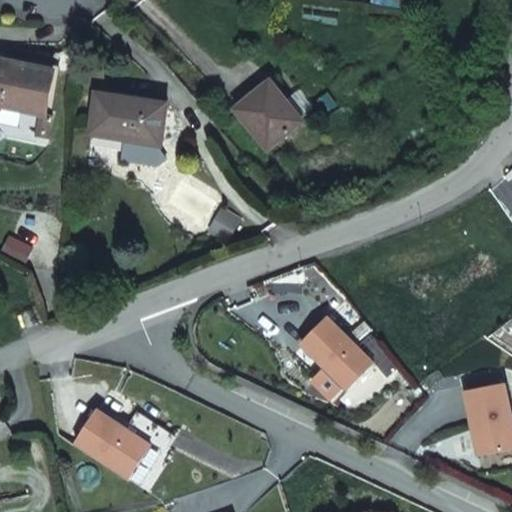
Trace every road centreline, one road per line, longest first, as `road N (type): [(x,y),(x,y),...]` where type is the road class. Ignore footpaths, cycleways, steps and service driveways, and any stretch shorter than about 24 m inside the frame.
road 1 (residential): [(511,131),(447,184),(99,317)]
road 2 (residential): [(99,317),(491,511)]
